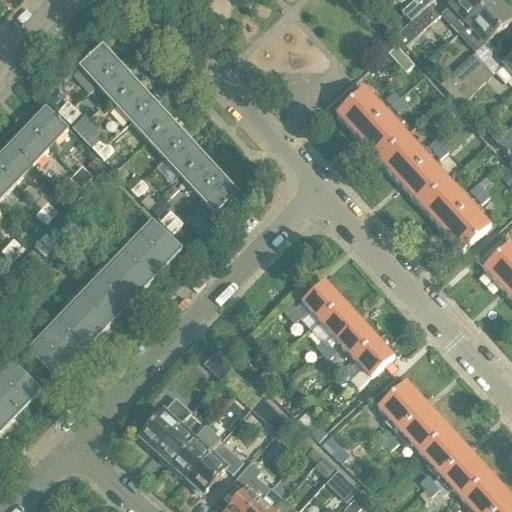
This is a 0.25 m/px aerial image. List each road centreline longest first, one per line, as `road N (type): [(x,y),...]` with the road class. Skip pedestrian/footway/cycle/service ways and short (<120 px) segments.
road 1 (residential): [(71,444),(316,195)]
road 2 (residential): [(511,403),(316,195)]
road 3 (residential): [(316,195),(141,0)]
